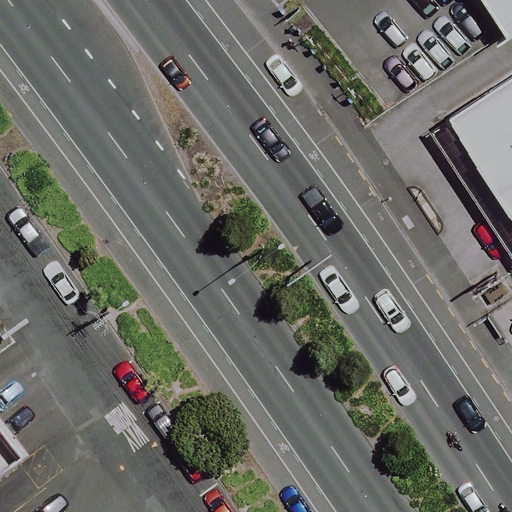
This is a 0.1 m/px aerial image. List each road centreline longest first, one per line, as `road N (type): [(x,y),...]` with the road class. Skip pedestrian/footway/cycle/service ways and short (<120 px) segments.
road 1 (secondary): [(143,0),(286,190),(504,511)]
road 2 (secondary): [(372,511),(171,221),(78,70),(23,0)]
